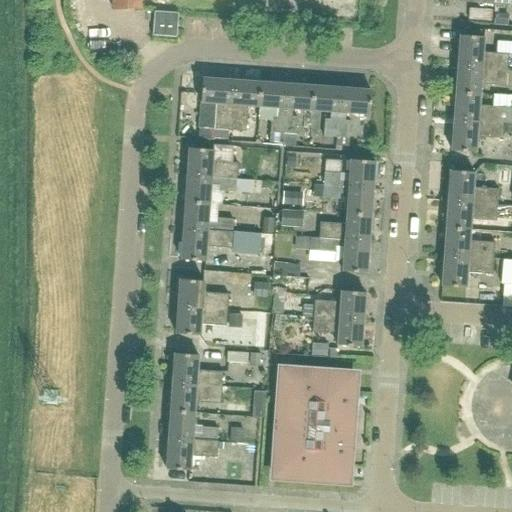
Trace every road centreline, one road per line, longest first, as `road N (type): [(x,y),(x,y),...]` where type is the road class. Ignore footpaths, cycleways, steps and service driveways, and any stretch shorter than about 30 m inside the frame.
road 1 (residential): [(107,488),(132,135),(138,92),(152,69),(179,51),(197,50),(407,68)]
road 2 (residential): [(394,309),(407,68)]
road 3 (residential): [(382,511),(394,309)]
road 4 (residential): [(256,501),(107,488)]
road 5 (residential): [(382,511),(256,501)]
